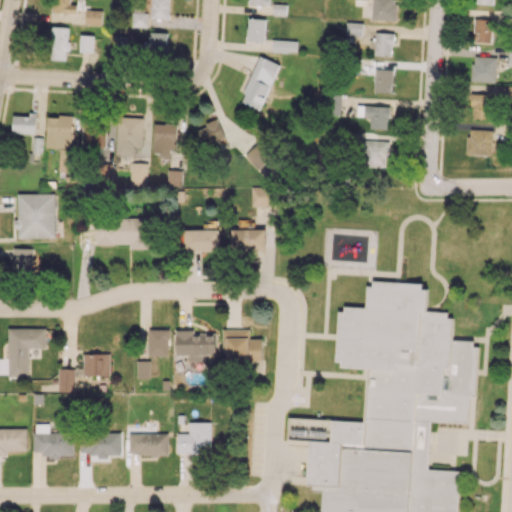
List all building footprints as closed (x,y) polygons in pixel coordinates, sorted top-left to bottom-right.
[(69,0),(52,0),(52,12),(76,13),(76,4),(70,4),(69,0)] [(169,19),(169,0),(151,0),(150,18),(169,19)] [(396,20),(396,0),(370,0),(370,19),(396,20)] [(286,4),(272,4),(272,14),(286,15),(286,4)] [(84,24),(101,24),(102,10),(85,9),(84,24)] [(132,26),(147,27),(148,12),(132,12),(132,26)] [(265,41),(265,18),(248,18),(247,41),(265,41)] [(473,41),(491,42),(492,19),(474,18),(473,41)] [(362,35),(362,22),(346,22),(346,35),(362,35)] [(68,27),(51,26),(49,59),(67,60),(68,27)] [(167,32),(149,31),(148,50),(166,51),(167,32)] [(392,55),(393,33),(374,32),(373,54),(392,55)] [(94,35),(80,35),(79,52),(93,52),(94,35)] [(297,40),(272,39),(271,51),(296,52),(297,40)] [(262,110),(278,63),(258,56),(242,103),(262,110)] [(472,81),(495,82),(497,57),(472,56),(472,81)] [(393,69),(375,69),(374,92),(392,92),(393,69)] [(472,118),(489,118),(490,94),(472,93),(472,118)] [(340,114),(340,94),(326,94),(325,113),(340,114)] [(356,116),(370,116),(370,128),(388,129),(388,106),(357,105),(356,116)] [(36,115),(13,114),(12,132),(36,133),(36,115)] [(47,115),(46,147),(72,147),(73,116),(47,115)] [(143,117),(121,117),(120,143),(142,144),(143,117)] [(82,145),(104,146),(105,120),(83,120),(82,145)] [(224,138),(218,120),(195,127),(201,145),(224,138)] [(169,156),(170,149),(176,149),(176,123),(154,123),(152,155),(169,156)] [(494,129),(468,129),(467,153),(493,154),(494,129)] [(364,166),(388,166),(388,141),(364,141),(364,166)] [(245,155),(267,179),(279,169),(256,144),(245,155)] [(59,172),(75,172),(76,148),(60,148),(59,172)] [(167,186),(181,186),(182,170),(168,170),(167,186)] [(274,187),(252,186),(251,205),(273,206),(274,187)] [(54,193),(16,193),(17,228),(18,228),(18,237),(55,237),(54,193)] [(96,244),(130,243),(130,249),(150,248),(149,217),(95,218),(96,244)] [(230,229),(231,249),(265,249),(265,229),(230,229)] [(12,272),(32,272),(33,248),(13,248),(12,272)] [(457,511),(460,470),(428,469),(430,421),(472,423),(476,345),(468,340),(452,339),(453,319),(443,312),(431,311),(421,283),(373,281),(366,290),(365,307),(345,306),(338,316),(335,360),(345,367),(367,368),(364,421),(288,417),(287,439),(299,439),(321,506),(321,511),(457,511)] [(8,328),(8,376),(29,376),(28,348),(46,347),(46,328),(8,328)] [(148,355),(168,355),(169,329),(148,328),(148,355)] [(250,329),(224,329),(224,362),(262,362),(263,338),(250,338),(250,329)] [(217,331),(176,331),(176,354),(190,354),(190,361),(208,361),(208,354),(216,354),(217,331)] [(83,375),(110,375),(110,353),(83,353),(83,375)] [(150,378),(150,360),(137,360),(137,378),(150,378)] [(74,392),(75,368),(58,368),(58,391),(74,392)] [(189,422),(188,433),(177,433),(177,453),(211,453),(211,422),(189,422)] [(74,455),(73,432),(49,433),(49,423),(33,424),(34,451),(42,451),(42,456),(74,455)] [(26,428),(0,428),(0,455),(7,455),(7,450),(26,450),(26,428)] [(167,432),(129,433),(129,455),(168,453),(167,432)] [(121,454),(120,433),(80,433),(81,455),(121,454)]
